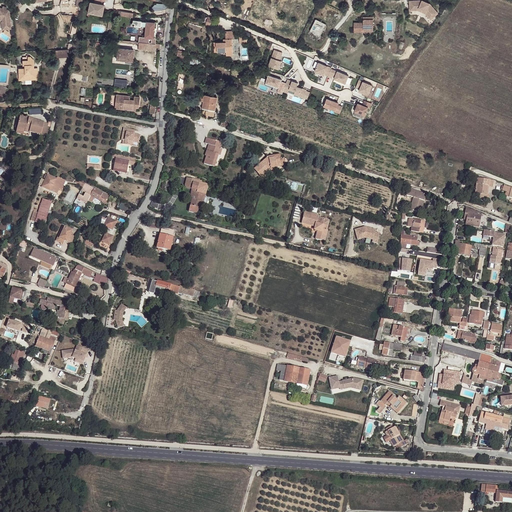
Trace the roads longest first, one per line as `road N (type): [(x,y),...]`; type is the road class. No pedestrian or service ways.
road 1 (secondary): [(0,443),(511,477)]
road 2 (residential): [(175,0),(160,163),(111,275)]
road 3 (residential): [(511,455),(420,444),(443,284)]
road 4 (residential): [(111,275),(85,405)]
